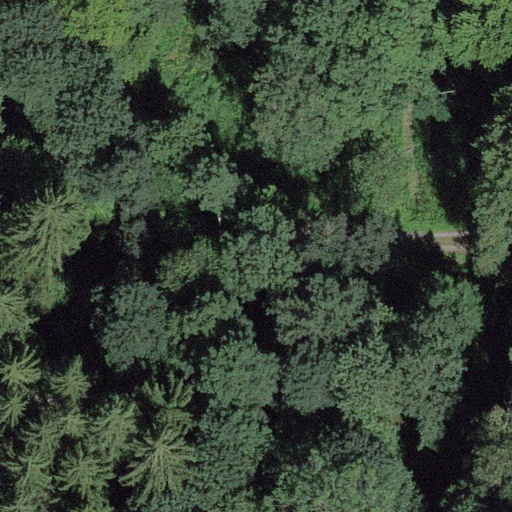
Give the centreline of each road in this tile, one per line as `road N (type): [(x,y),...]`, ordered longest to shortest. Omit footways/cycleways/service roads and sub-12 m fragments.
road 1 (track): [(511,240),(367,247),(266,208),(194,162),(129,106),(37,0)]
road 2 (track): [(511,497),(0,395)]
